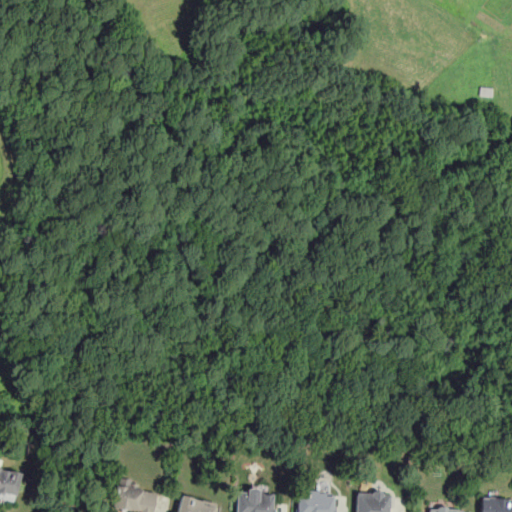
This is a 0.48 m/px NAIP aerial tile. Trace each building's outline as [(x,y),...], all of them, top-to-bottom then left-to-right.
[(0,498),(12,501),(19,471),(0,466),(0,498)] [(134,479),(115,477),(111,510),(127,511),(151,511),(153,491),(133,489),(134,479)] [(234,511),(271,511),(272,489),(234,488),(234,511)] [(333,511),(333,492),(294,492),(294,511),(333,511)] [(212,511),(215,501),(178,493),(174,511),(212,511)] [(353,511),(388,511),(388,494),(354,493),(353,511)] [(478,511),(511,511),(511,497),(478,497),(478,511)]
